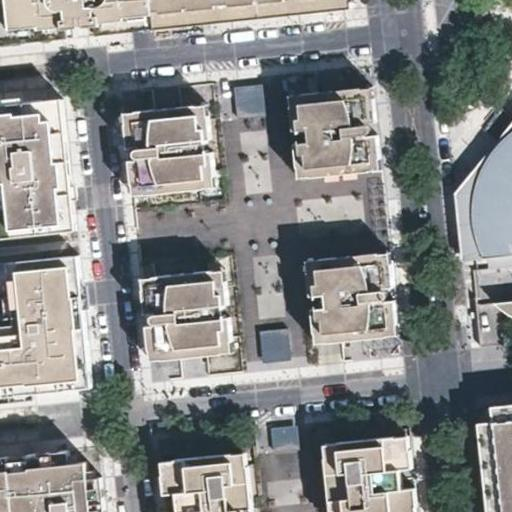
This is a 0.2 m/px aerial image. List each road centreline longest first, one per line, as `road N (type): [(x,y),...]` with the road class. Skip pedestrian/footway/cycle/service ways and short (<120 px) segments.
road 1 (residential): [(389,32),(87,66),(127,416)]
road 2 (residential): [(389,32),(428,385)]
road 3 (residential): [(452,381),(416,29)]
road 4 (residential): [(428,385),(127,416)]
road 5 (residential): [(466,511),(452,381)]
road 6 (residential): [(428,385),(441,511)]
